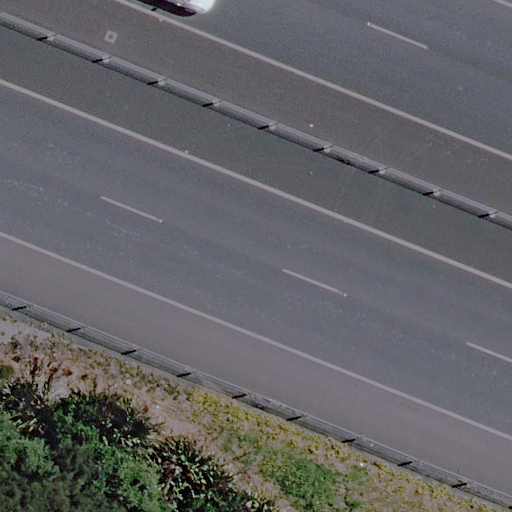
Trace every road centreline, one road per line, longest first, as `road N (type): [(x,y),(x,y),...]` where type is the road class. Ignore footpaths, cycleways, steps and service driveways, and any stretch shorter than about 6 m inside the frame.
road 1 (motorway): [(511,340),(0,133)]
road 2 (motorway): [(373,0),(511,56)]
